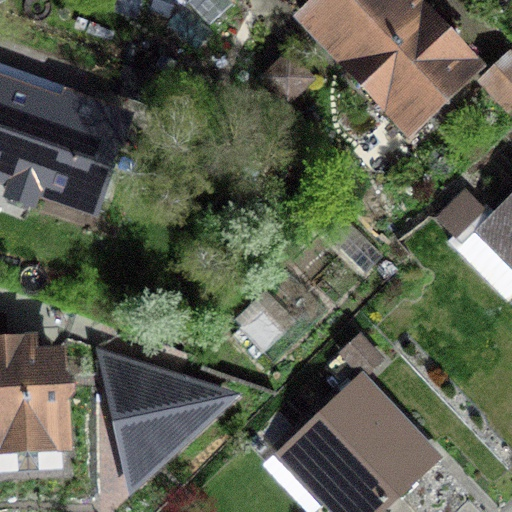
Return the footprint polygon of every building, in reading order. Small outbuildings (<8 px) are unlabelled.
[(475,79),(400,0),(319,0),(291,27),(404,146),(475,79)] [(511,107),(511,63),(510,62),(478,93),(502,118),(511,107)] [(0,194),(78,221),(110,127),(0,89),(0,194)] [(511,204),(474,241),(511,279),(511,204)] [(0,463),(61,460),(52,374),(0,354),(0,463)] [(148,470),(227,397),(124,365),(117,422),(148,470)] [(382,511),(434,465),(360,385),(277,462),(323,511),(382,511)]
